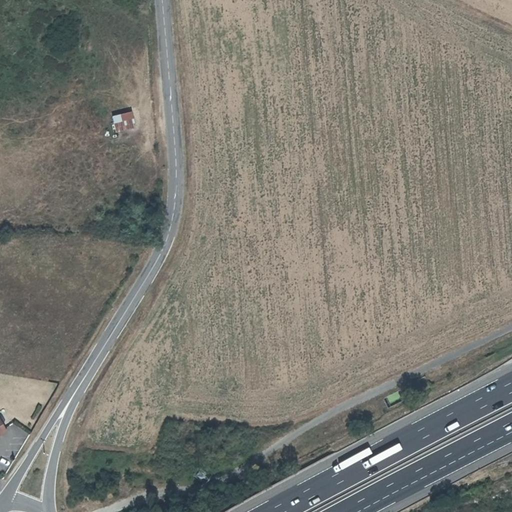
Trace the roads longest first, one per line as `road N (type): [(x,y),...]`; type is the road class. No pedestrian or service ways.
road 1 (tertiary): [(61,414),(164,248),(174,210),(162,0)]
road 2 (motorway): [(511,387),(273,511)]
road 3 (motorway): [(344,511),(511,425)]
